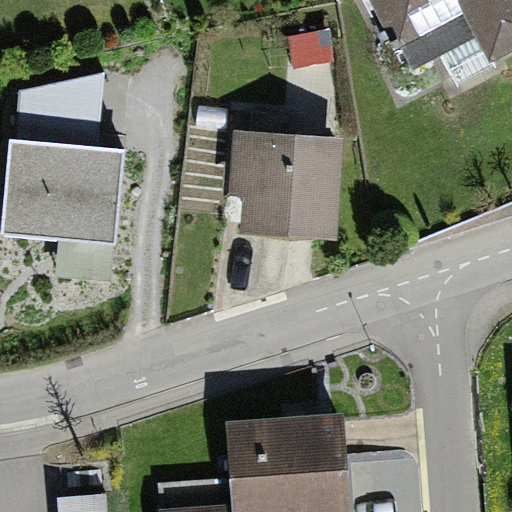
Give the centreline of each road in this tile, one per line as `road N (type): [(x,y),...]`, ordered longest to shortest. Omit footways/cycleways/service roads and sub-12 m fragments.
road 1 (residential): [(0,412),(424,278)]
road 2 (residential): [(453,511),(424,278)]
